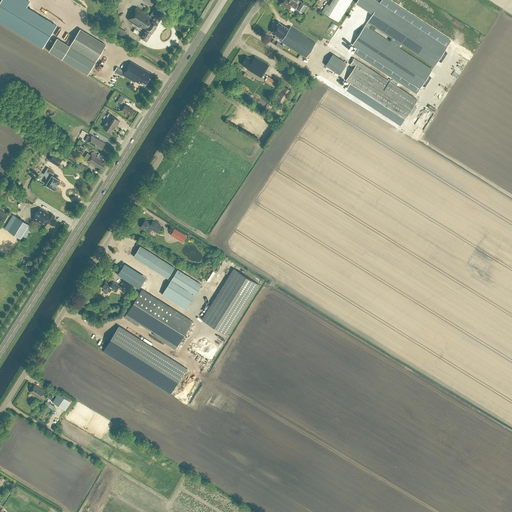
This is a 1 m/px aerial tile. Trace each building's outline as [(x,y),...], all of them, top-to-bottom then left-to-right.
[(0,20),(43,47),(51,35),(57,25),(51,22),(15,0),(1,0),(0,2),(0,20)] [(295,9),(298,4),(294,2),(294,1),(292,0),(282,0),(280,4),(289,9),(291,6),(295,9)] [(339,21),(352,0),(332,0),(325,12),(339,21)] [(420,89),(432,72),(433,70),(370,28),(372,25),(435,67),(436,65),(445,51),(448,47),(447,46),(380,3),(375,0),(357,0),(356,3),(372,14),(367,22),(365,25),(352,45),(420,89)] [(302,13),(307,6),(302,3),(297,10),(298,10),(297,13),(300,15),(301,12),(302,13)] [(132,12),(128,19),(128,20),(142,29),(137,35),(146,41),(163,14),(154,8),(150,15),(136,6),(132,12)] [(337,35),(343,25),(338,21),(331,32),(337,35)] [(289,28),(278,22),(271,33),(282,40),(280,41),(306,58),(316,43),(290,26),(289,28)] [(57,38),(49,51),(88,75),(96,62),(106,44),(80,29),(70,46),(57,38)] [(118,30),(115,34),(123,39),(126,35),(118,30)] [(333,54),(325,65),(339,75),(347,63),(333,54)] [(246,56),(241,64),(244,66),(247,68),(247,69),(260,78),(269,65),(255,56),(252,60),(246,56)] [(346,80),(405,118),(408,113),(412,115),(417,108),(413,106),(418,99),(355,58),(351,64),(355,66),(346,80)] [(145,85),(152,74),(130,61),(122,75),(135,82),(135,81),(139,83),(140,82),(145,85)] [(318,70),(333,78),(336,73),(320,65),(318,70)] [(277,89),(280,83),(268,76),(265,82),(277,89)] [(265,90),(269,85),(261,77),(257,82),(265,90)] [(291,90),(282,84),(273,98),(283,104),(291,90)] [(122,104),(126,98),(121,95),(117,101),(122,104)] [(131,116),(132,113),(133,113),(134,112),(134,111),(134,110),(125,104),(122,110),(131,116)] [(116,127),(120,121),(110,115),(104,123),(105,124),(103,127),(112,132),(115,127),(116,127)] [(101,150),(105,143),(91,135),(86,142),(95,148),(96,147),(101,150)] [(102,158),(92,152),(90,154),(88,152),(84,157),(87,159),(86,160),(96,167),(97,166),(101,169),(102,168),(103,167),(105,165),(104,164),(105,163),(101,160),(102,158)] [(54,154),(50,161),(58,166),(62,159),(54,154)] [(75,163),(78,158),(71,154),(68,158),(75,163)] [(44,174),(47,176),(46,177),(47,179),(49,180),(46,184),(48,185),(48,186),(49,187),(51,187),(54,190),(60,180),(53,175),(55,172),(48,168),(44,174)] [(46,179),(41,176),(43,171),(39,169),(35,177),(39,179),(37,182),(39,183),(37,187),(43,190),(46,183),(45,182),(46,179)] [(49,213),(39,207),(33,219),(45,226),(47,222),(52,225),(56,219),(53,218),(55,216),(50,213),(49,213)] [(4,229),(21,239),(24,241),(33,227),(30,225),(13,215),(4,229)] [(151,223),(145,220),(140,227),(149,232),(151,229),(157,232),(161,226),(153,220),(151,223)] [(175,228),(171,235),(183,242),(187,236),(175,228)] [(165,234),(162,238),(175,245),(177,241),(165,234)] [(176,271),(173,269),(174,268),(140,246),(133,256),(168,278),(169,276),(172,278),(162,295),(186,309),(201,285),(177,269),(176,271)] [(139,289),(147,277),(125,263),(117,275),(139,289)] [(228,335),(259,285),(233,269),(202,319),(228,335)] [(208,283),(215,272),(213,271),(207,282),(208,283)] [(119,286),(113,281),(111,285),(106,282),(102,287),(104,289),(103,290),(103,291),(104,292),(105,293),(106,293),(107,293),(108,291),(109,292),(111,289),(115,292),(119,286)] [(175,349),(193,321),(142,289),(124,317),(145,330),(146,329),(151,331),(150,333),(175,349)] [(119,325),(103,350),(171,393),(187,368),(119,325)] [(210,350),(213,347),(206,342),(203,345),(210,350)] [(40,398),(44,391),(35,385),(30,392),(40,398)] [(71,399),(64,393),(62,396),(59,394),(53,402),(64,409),(71,399)]
